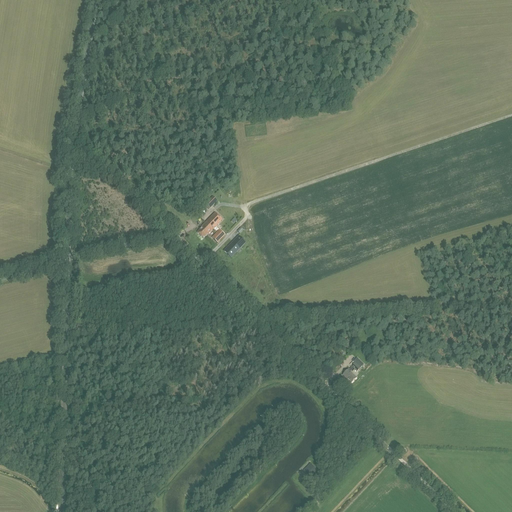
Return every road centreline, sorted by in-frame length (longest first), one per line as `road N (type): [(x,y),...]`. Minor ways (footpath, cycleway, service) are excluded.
road 1 (track): [(393,451),(166,237)]
road 2 (tertiary): [(67,258),(71,150),(95,0)]
road 3 (tertiary): [(59,511),(67,258)]
